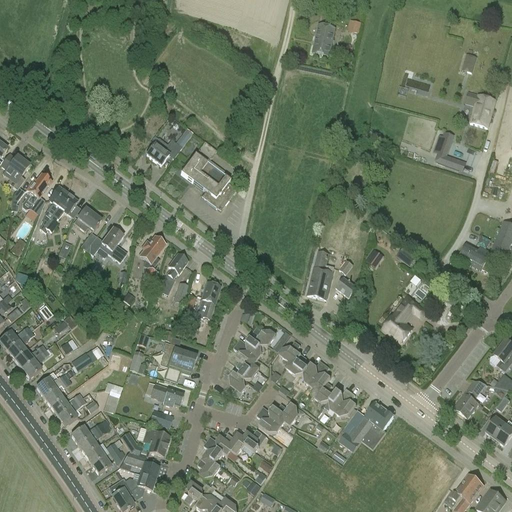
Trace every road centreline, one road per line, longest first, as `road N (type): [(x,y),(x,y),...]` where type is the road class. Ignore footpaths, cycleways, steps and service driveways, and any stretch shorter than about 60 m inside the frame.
road 1 (primary): [(258,288),(0,92)]
road 2 (primary): [(418,411),(258,288)]
road 3 (secondary): [(90,511),(0,388)]
road 4 (residential): [(200,412),(227,329),(258,288)]
